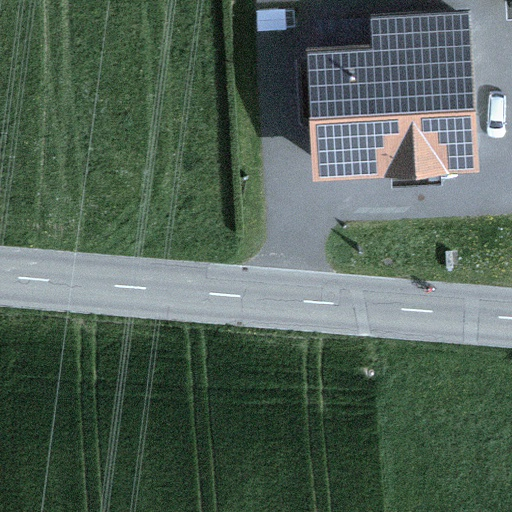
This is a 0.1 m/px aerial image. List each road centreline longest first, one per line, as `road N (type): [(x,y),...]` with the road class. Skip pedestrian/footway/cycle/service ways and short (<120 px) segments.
road 1 (tertiary): [(0,277),(511,319)]
road 2 (track): [(276,300),(273,37),(305,0)]
road 3 (track): [(476,0),(505,35),(509,166),(469,199)]
road 4 (track): [(469,199),(280,211)]
